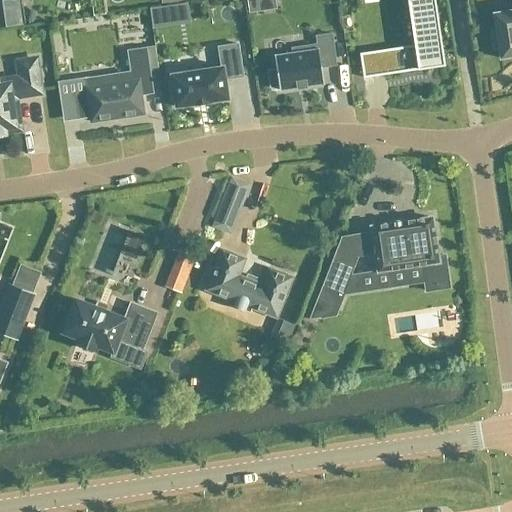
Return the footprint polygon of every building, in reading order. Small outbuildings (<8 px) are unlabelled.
[(426,64),(443,62),(433,0),(407,0),(414,47),(381,52),(385,76),(427,70),(426,64)] [(511,12),(494,15),(492,15),(493,17),(493,16),(495,33),(490,33),(492,51),(498,50),(499,59),(499,61),(501,60),(511,58),(511,12)] [(275,72),(267,73),(269,90),(278,89),(278,93),(296,90),(296,91),(305,89),(323,86),(321,70),(335,67),(330,36),(315,38),(316,47),(291,51),(292,55),(273,58),(275,72)] [(172,77),(172,76),(170,76),(170,78),(171,78),(172,84),(168,84),(171,102),(174,102),(175,107),(175,109),(177,109),(177,108),(195,106),(207,104),(225,101),(227,101),(227,99),(224,81),(240,78),(240,79),(242,78),(242,76),(241,77),(237,48),(237,46),(235,46),(235,47),(219,49),(217,49),(218,51),(221,69),(172,77)] [(84,83),(86,97),(74,99),(77,122),(90,120),(90,122),(90,124),(92,124),(92,123),(141,116),(141,117),(143,116),(143,114),(142,114),(140,98),(153,97),(150,73),(156,72),(153,49),(146,50),(126,53),(129,74),(86,81),(86,80),(84,81),(84,83)] [(40,95),(35,62),(17,64),(20,84),(0,86),(0,137),(5,137),(4,130),(19,128),(14,98),(22,97),(22,98),(40,95)] [(221,206),(233,210),(237,200),(242,202),(248,187),(231,180),(221,206)] [(379,273),(421,266),(424,287),(425,292),(448,290),(444,258),(438,259),(438,258),(437,258),(431,221),(431,220),(429,220),(373,229),(371,229),(371,230),(372,230),(378,272),(377,272),(378,273),(379,273)] [(343,296),(358,257),(333,261),(342,239),(340,239),(321,288),(343,296)] [(182,289),(196,256),(180,249),(167,283),(182,289)] [(245,261),(221,251),(204,292),(230,302),(228,307),(249,315),(250,310),(276,320),(292,279),(268,270),(261,287),(238,278),(245,261)] [(0,334),(16,341),(21,329),(33,297),(11,288),(0,315),(0,334)] [(94,309),(75,302),(62,334),(78,341),(76,347),(93,353),(96,348),(112,354),(117,343),(141,352),(155,315),(130,305),(124,321),(105,314),(106,313),(94,309)]
